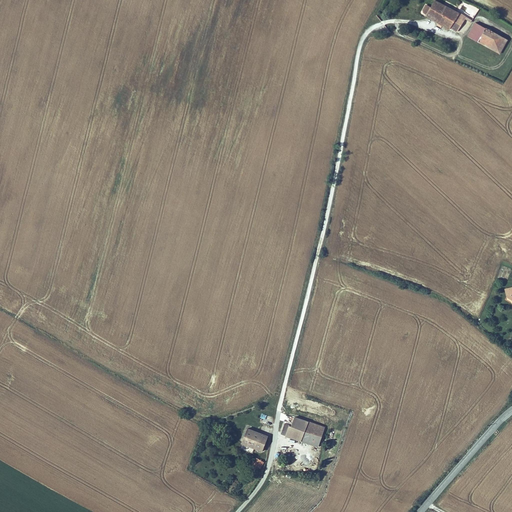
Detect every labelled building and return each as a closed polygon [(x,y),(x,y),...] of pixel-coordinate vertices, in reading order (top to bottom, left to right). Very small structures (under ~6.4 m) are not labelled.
[(444,0),(436,14),(460,28),(461,26),(469,30),(475,19),(467,15),(468,14),(444,0)] [(511,55),(511,54),(511,38),(487,25),(479,37),(511,55)] [(306,439),(313,421),(300,415),(297,424),(294,434),(306,439)] [(332,428),(313,421),(306,439),(315,442),(329,448),(331,440),(328,438),(332,428)] [(287,432),(294,434),(297,424),(291,422),(287,432)] [(252,428),(248,441),(267,448),(272,435),(252,428)] [(254,457),(251,464),(261,469),(264,462),(254,457)] [(266,457),(264,463),(271,465),(273,459),(266,457)]
